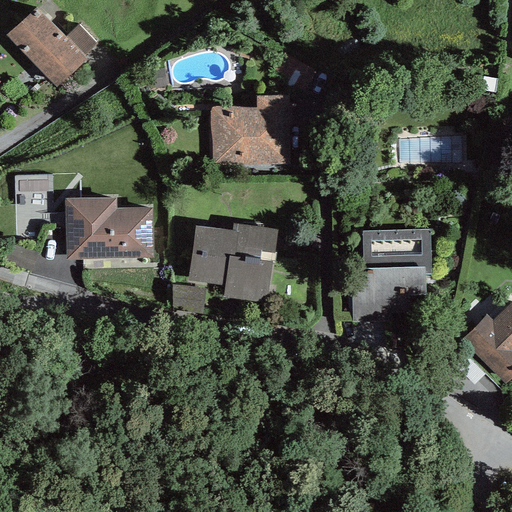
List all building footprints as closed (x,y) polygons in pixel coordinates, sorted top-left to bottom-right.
[(56,88),(86,60),(83,57),(65,38),(36,7),(6,35),(56,88)] [(83,57),(97,43),(79,25),(65,38),(83,57)] [(211,134),(212,164),(292,164),(291,96),(257,97),(256,108),(217,106),(212,108),(210,112),(210,126),(211,134)] [(19,196),(50,195),(49,168),(18,169),(19,196)] [(65,200),(66,260),(153,258),(152,208),(117,209),(116,199),(65,200)] [(196,227),(189,280),(226,285),(224,296),(264,302),(274,232),(234,227),(234,232),(196,227)] [(351,269),(353,323),(426,323),(425,275),(431,275),(430,229),(362,232),(363,269),(351,269)] [(202,313),(206,290),(172,286),(173,309),(202,313)] [(461,340),(505,384),(511,377),(511,303),(511,302),(492,321),(486,315),(461,340)] [(474,385),(484,375),(466,356),(455,367),(474,385)]
